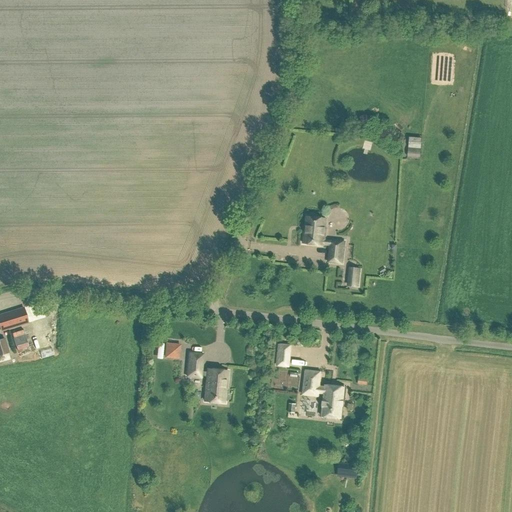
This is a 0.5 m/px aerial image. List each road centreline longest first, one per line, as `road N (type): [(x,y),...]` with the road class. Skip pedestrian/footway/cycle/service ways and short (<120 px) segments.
road 1 (unclassified): [(209,306),(295,83),(301,0)]
road 2 (unclassified): [(511,346),(209,306)]
road 3 (unclassified): [(0,296),(49,291),(209,306)]
